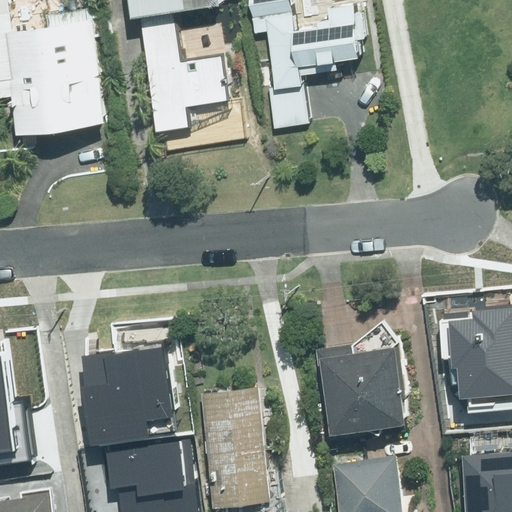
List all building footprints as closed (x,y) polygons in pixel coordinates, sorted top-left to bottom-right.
[(0,0),(0,95),(15,93),(21,131),(110,117),(95,17),(17,29),(12,0),(0,0)] [(137,0),(158,136),(166,134),(168,150),(251,138),(245,94),(231,96),(224,53),(185,59),(177,5),(213,0),(137,0)] [(293,0),(255,0),(260,29),(270,28),(278,86),(271,87),(277,126),(311,121),(304,71),(340,66),(339,57),(363,54),(356,2),(331,6),(333,17),(321,19),(322,24),(298,27),(293,0)] [(361,339),(322,345),(331,410),(337,409),(339,423),(413,413),(401,336),(386,315),(361,339)] [(511,320),(442,327),(445,365),(464,364),(470,437),(490,436),(489,416),(511,414),(511,320)] [(169,399),(162,350),(105,359),(104,354),(82,357),(84,370),(76,371),(80,395),(69,397),(76,448),(115,443),(114,434),(153,429),(149,402),(169,399)] [(0,359),(0,464),(31,460),(23,402),(7,405),(0,359)] [(260,381),(205,389),(221,499),(275,491),(260,381)] [(490,491),(473,493),(474,511),(511,511),(511,435),(486,438),(490,491)] [(107,450),(111,484),(117,484),(120,511),(194,511),(186,441),(107,450)] [(400,450),(334,459),(342,511),(422,511),(422,507),(409,508),(400,450)] [(56,511),(52,485),(0,493),(0,511),(56,511)]
